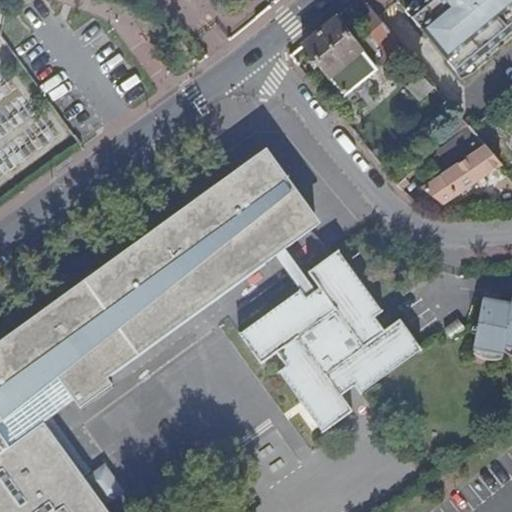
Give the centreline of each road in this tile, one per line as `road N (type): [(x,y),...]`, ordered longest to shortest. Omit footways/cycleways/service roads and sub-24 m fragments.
road 1 (residential): [(511,238),(416,233),(380,207),(250,54)]
road 2 (residential): [(250,54),(0,238)]
